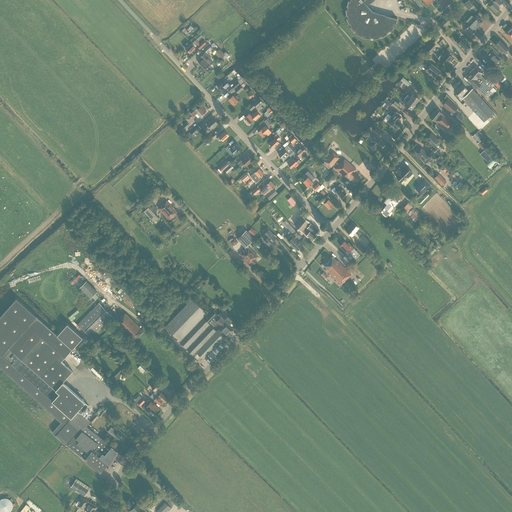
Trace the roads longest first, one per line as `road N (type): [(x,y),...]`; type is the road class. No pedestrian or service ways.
road 1 (tertiary): [(107,511),(130,453),(332,229)]
road 2 (unclassified): [(332,229),(117,0)]
road 3 (tertiary): [(332,229),(467,60)]
